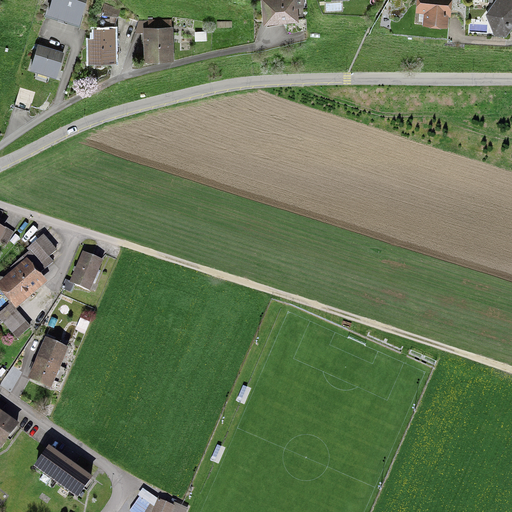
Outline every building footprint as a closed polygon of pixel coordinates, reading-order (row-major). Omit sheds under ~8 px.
[(86,0),(50,0),(47,14),(78,24),(86,0)] [(271,0),(262,1),(264,24),(298,22),(297,11),(305,10),(304,0),(271,0)] [(452,0),(417,0),(416,15),(425,16),(424,26),(450,28),(452,0)] [(511,0),(497,0),(485,16),(494,36),(507,37),(511,30),(511,0)] [(98,39),(93,40),(93,59),(112,61),(112,32),(121,7),(104,5),(97,23),(98,39)] [(172,28),(143,29),(144,63),(174,62),(172,28)] [(64,54),(38,46),(30,71),(56,79),(64,54)] [(20,88),(14,106),(29,111),(35,93),(20,88)] [(26,265),(0,286),(0,292),(15,311),(60,274),(48,261),(57,253),(44,237),(26,253),(29,256),(23,261),(26,265)] [(102,263),(82,255),(70,284),(90,293),(102,263)] [(9,308),(0,315),(0,322),(15,341),(28,331),(9,308)] [(67,350),(44,341),(28,382),(51,391),(67,350)] [(18,427),(0,414),(0,450),(1,452),(18,427)] [(92,479),(48,448),(33,470),(77,501),(92,479)] [(157,499),(143,490),(130,510),(132,511),(147,511),(152,504),(156,507),(153,511),(170,511),(173,505),(157,499)]
